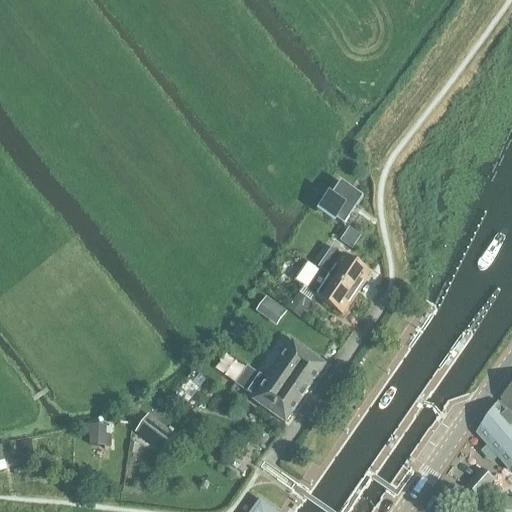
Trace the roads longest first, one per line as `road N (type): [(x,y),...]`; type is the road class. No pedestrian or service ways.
road 1 (residential): [(392,288),(262,467)]
road 2 (tertiary): [(402,511),(511,360)]
